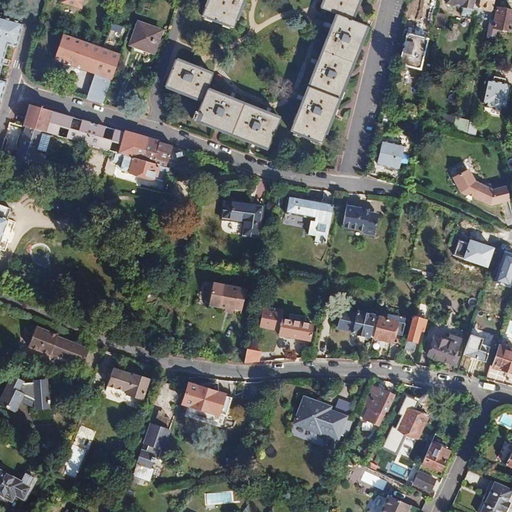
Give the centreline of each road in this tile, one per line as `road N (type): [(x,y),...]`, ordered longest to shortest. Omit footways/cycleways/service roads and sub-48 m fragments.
road 1 (residential): [(0,294),(167,362),(254,372),(412,373),(491,392)]
road 2 (residential): [(11,90),(264,170),(392,188)]
road 3 (residential): [(437,511),(491,392)]
